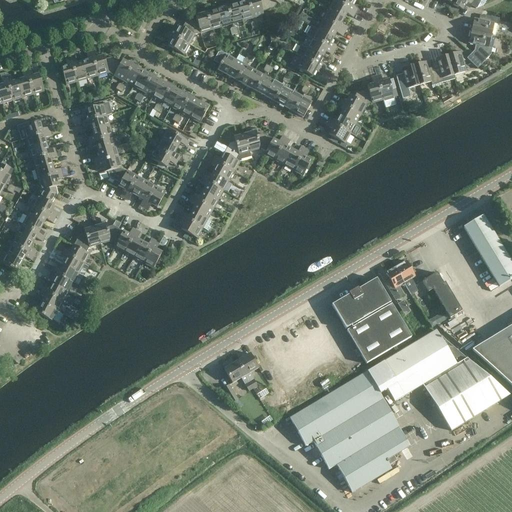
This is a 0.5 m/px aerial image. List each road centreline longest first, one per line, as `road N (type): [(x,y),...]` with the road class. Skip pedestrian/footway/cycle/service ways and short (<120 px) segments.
road 1 (tertiary): [(0,500),(114,412),(486,190)]
road 2 (residential): [(341,66),(445,39),(448,23),(402,0)]
road 3 (residential): [(158,226),(226,112)]
road 4 (residential): [(20,297),(82,190)]
